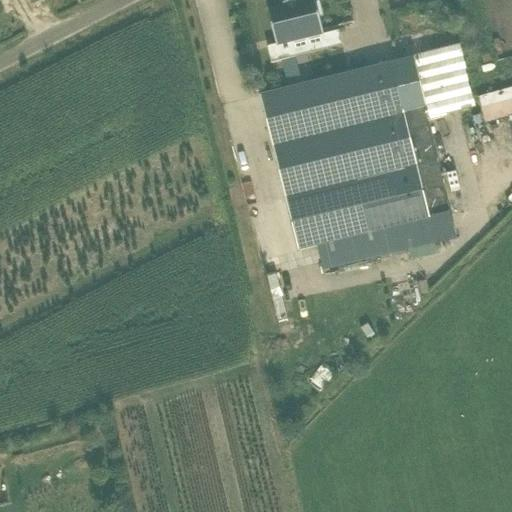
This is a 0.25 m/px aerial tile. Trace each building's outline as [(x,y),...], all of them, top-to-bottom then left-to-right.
[(293,43),(324,35),(316,0),(299,4),(298,2),(285,5),(286,8),(269,12),(277,45),(270,47),(268,43),(249,47),(258,84),(277,80),(273,63),(296,58),(293,43)] [(492,62),(490,54),(483,56),(485,64),(492,62)] [(415,58),(393,64),(404,110),(427,105),(415,58)] [(393,64),(261,96),(299,252),(318,247),(324,271),(436,244),(430,219),(451,214),(425,109),(428,109),(427,105),(404,110),(393,64)] [(482,124),(511,115),(511,88),(511,87),(474,98),(482,124)]
